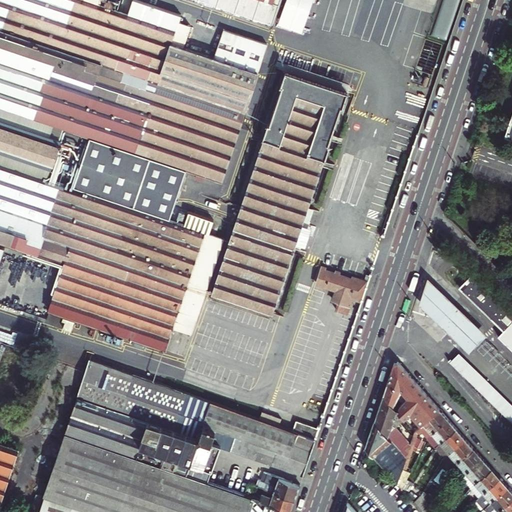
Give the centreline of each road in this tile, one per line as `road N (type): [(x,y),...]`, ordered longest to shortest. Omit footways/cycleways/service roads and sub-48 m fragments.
road 1 (primary): [(468,61),(379,326)]
road 2 (residential): [(379,326),(511,472)]
road 3 (primary): [(379,326),(317,511)]
